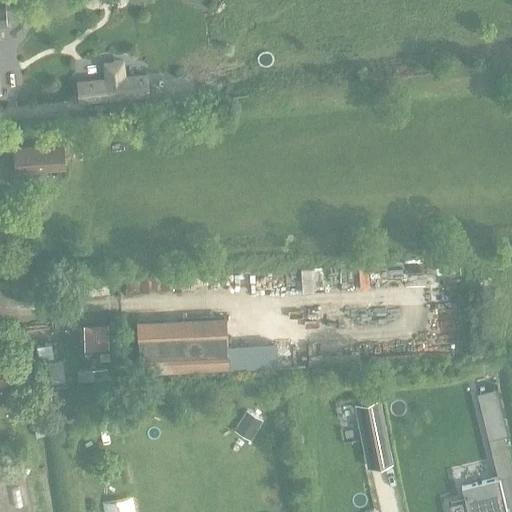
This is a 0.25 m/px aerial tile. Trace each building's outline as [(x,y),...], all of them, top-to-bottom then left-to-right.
[(105,77),(85,79),(87,100),(108,98),(130,95),(146,94),(144,73),(123,75),(122,60),(103,62),(105,77)] [(14,146),(16,170),(63,166),(62,142),(14,146)] [(49,300),(47,281),(19,283),(21,303),(49,300)] [(225,315),(136,321),(140,375),(229,369),(225,315)] [(107,322),(82,323),(83,348),(108,348),(107,322)] [(0,354),(0,381),(7,380),(6,373),(23,370),(19,352),(3,355),(3,354),(0,354)] [(107,368),(92,368),(92,380),(107,379),(107,368)] [(495,386),(475,391),(476,394),(497,478),(511,474),(502,435),(507,434),(495,388),(495,386)] [(377,397),(353,402),(366,465),(390,460),(377,397)] [(246,410),(238,422),(254,432),(262,420),(246,410)] [(463,500),(448,503),(450,511),(505,511),(496,477),(460,486),(460,488),(463,500)] [(103,511),(134,511),(131,498),(102,504),(103,511)]
